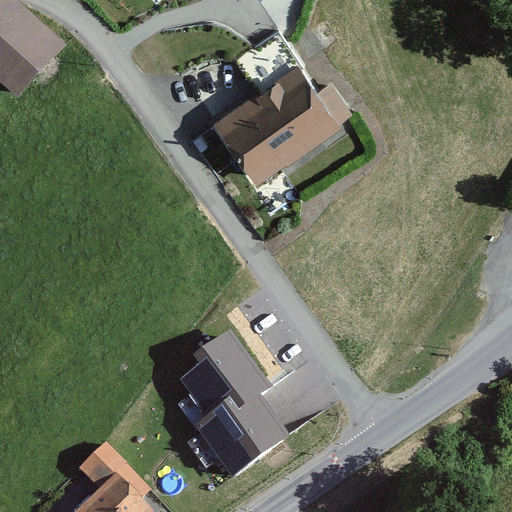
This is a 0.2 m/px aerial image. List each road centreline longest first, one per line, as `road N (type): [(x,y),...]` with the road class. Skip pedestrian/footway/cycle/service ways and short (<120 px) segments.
road 1 (residential): [(383,435),(110,51),(55,0)]
road 2 (secondary): [(511,344),(383,435)]
road 3 (secondary): [(383,435),(272,511)]
